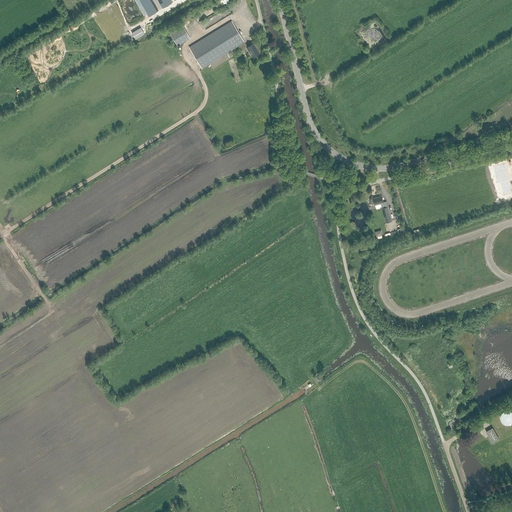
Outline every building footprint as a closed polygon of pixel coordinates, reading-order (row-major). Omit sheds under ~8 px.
[(151,0),(138,0),(147,14),(149,17),(158,11),(151,0)] [(157,0),(163,9),(172,3),(170,0),(157,0)] [(231,21),(189,47),(202,69),(238,46),(243,54),(248,50),(252,58),(259,54),(253,43),(247,47),(231,21)] [(176,29),(170,33),(169,33),(176,44),(178,47),(190,38),(182,26),(176,29)] [(135,39),(144,34),(140,27),(132,33),(135,39)] [(505,163),(493,167),(495,176),(497,183),(500,182),(504,195),(507,194),(511,193),(511,191),(509,180),(509,179),(510,180),(505,163)] [(381,203),(382,208),(382,209),(386,223),(392,221),(386,202),(387,202),(386,201),(384,202),(382,196),(373,198),(373,199),(372,199),(372,200),(372,203),(373,204),(375,203),(375,205),(381,203)] [(510,422),(511,420),(511,409),(508,408),(506,409),(504,410),(502,411),(501,413),(501,416),(501,418),(502,420),(504,421),(506,422),(508,422),(510,422)] [(499,439),(493,428),(487,432),(493,443),(499,439)]
